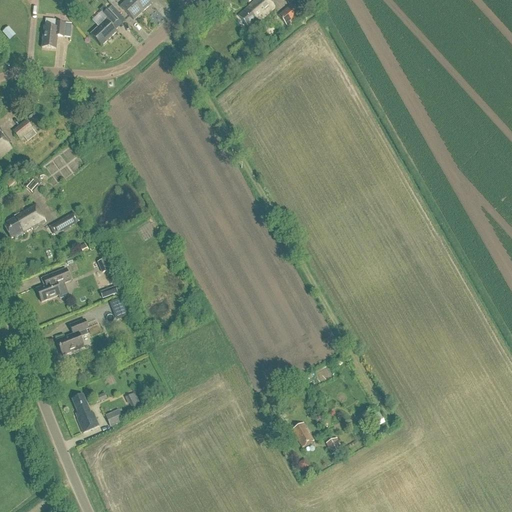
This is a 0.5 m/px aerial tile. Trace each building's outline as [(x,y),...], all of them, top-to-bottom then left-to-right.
[(122,0),(125,3),(120,8),(134,22),(143,13),(130,0),(122,0)] [(130,0),(143,13),(152,5),(147,0),(130,0)] [(262,19),(274,9),(266,0),(257,0),(251,5),(252,6),(239,18),(247,28),(260,17),(262,19)] [(106,9),(104,7),(102,8),(99,11),(101,14),(92,22),(98,28),(90,35),(101,46),(115,32),(110,27),(117,20),(108,11),(106,9)] [(290,7),(278,18),(287,28),(300,18),(290,7)] [(65,24),(55,23),(55,22),(45,21),(45,28),(43,28),(42,48),(55,50),(57,37),(63,37),(65,24)] [(8,28),(2,33),(10,42),(15,37),(8,28)] [(33,131),(25,122),(12,133),(20,142),(23,139),(32,132),(33,131)] [(36,136),(32,132),(23,139),(27,143),(36,136)] [(0,158),(11,150),(0,135),(0,158)] [(34,178),(31,181),(38,187),(41,185),(34,178)] [(9,189),(11,190),(13,188),(11,187),(14,184),(11,181),(5,186),(9,190),(9,189)] [(16,187),(10,194),(15,199),(22,191),(16,187)] [(14,239),(15,241),(45,225),(35,206),(19,214),(21,217),(3,227),(10,240),(14,239)] [(54,225),(59,235),(73,227),(68,217),(54,225)] [(87,251),(84,245),(79,248),(82,254),(87,251)] [(81,269),(86,279),(94,275),(89,266),(81,269)] [(41,304),(58,297),(59,297),(65,295),(61,285),(70,281),(65,270),(44,279),(47,287),(45,288),(36,291),(41,304)] [(115,288),(100,294),(102,300),(117,295),(115,288)] [(93,305),(69,312),(71,319),(79,316),(81,320),(95,315),(99,327),(111,323),(106,306),(94,309),(93,305)] [(113,315),(116,322),(127,317),(124,310),(113,315)] [(56,344),(62,359),(83,350),(79,340),(87,337),(85,333),(87,332),(84,322),(69,328),(73,337),(56,344)] [(96,366),(100,373),(111,368),(107,361),(96,366)] [(91,415),(83,396),(72,401),(77,415),(75,416),(82,434),(99,428),(94,414),(91,415)] [(104,396),(93,401),(95,405),(106,400),(104,396)] [(127,399),(132,411),(127,413),(129,416),(134,414),(134,413),(138,411),(136,407),(139,405),(135,396),(127,399)] [(123,409),(119,399),(113,402),(117,412),(123,409)] [(105,418),(110,429),(123,424),(118,412),(105,418)] [(384,425),(379,415),(366,422),(369,428),(372,427),(374,431),(384,425)] [(314,442),(303,424),(291,431),(296,440),(297,439),(303,448),(314,442)] [(297,451),(289,431),(275,437),(279,446),(285,444),(289,455),(297,451)] [(325,445),(331,457),(342,452),(339,446),(340,446),(337,439),(325,445)] [(297,465),(301,472),(309,468),(305,460),(297,465)]
